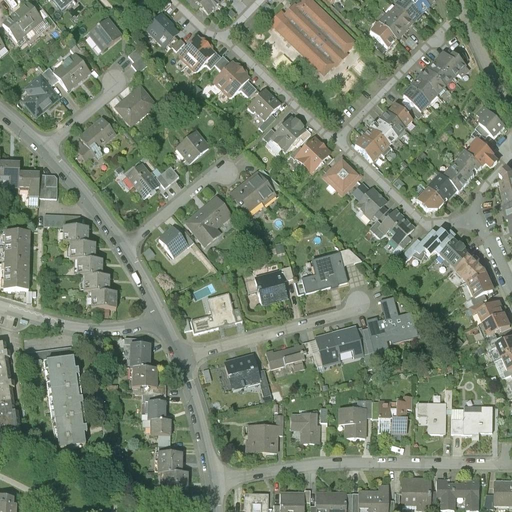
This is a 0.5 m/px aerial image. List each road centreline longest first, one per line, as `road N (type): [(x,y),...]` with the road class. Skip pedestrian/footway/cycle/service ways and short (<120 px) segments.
road 1 (residential): [(213,481),(343,462),(505,459)]
road 2 (residential): [(181,360),(346,312),(356,302)]
road 3 (residential): [(478,217),(428,225),(338,140)]
road 4 (residential): [(0,307),(100,331),(161,318)]
road 5 (residential): [(338,140),(446,25)]
road 6 (residential): [(338,140),(223,37)]
road 7 (residential): [(122,246),(226,175)]
road 8 (residential): [(213,481),(181,360)]
road 9 (residential): [(122,246),(44,149)]
